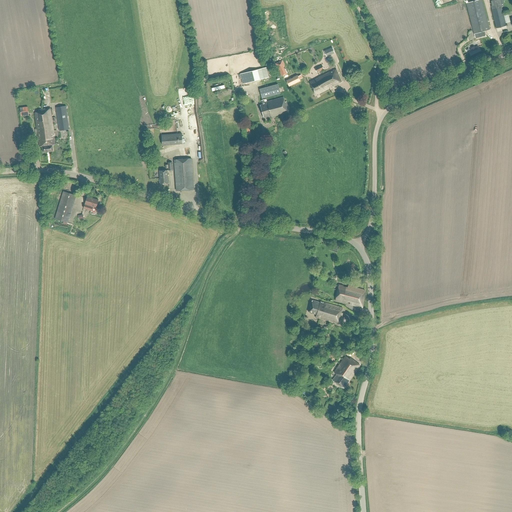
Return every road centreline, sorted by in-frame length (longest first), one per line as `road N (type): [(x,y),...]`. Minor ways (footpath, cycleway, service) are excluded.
road 1 (tertiary): [(357,245),(329,232),(205,216),(70,173),(0,171)]
road 2 (track): [(57,511),(103,470),(152,403),(204,277),(238,222)]
road 3 (unclassified): [(357,245),(371,219),(375,133),(388,107),(511,51)]
road 4 (tertiary): [(362,511),(358,411),(371,323),(368,266),(357,245)]
road 5 (track): [(381,116),(380,60),(354,0)]
